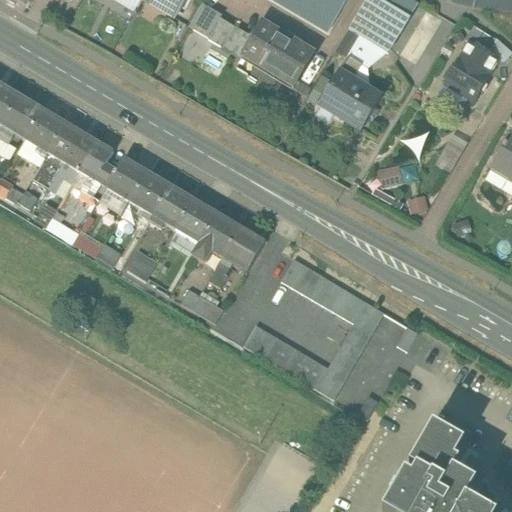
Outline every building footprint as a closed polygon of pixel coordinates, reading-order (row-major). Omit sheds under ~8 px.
[(186,0),(143,0),(176,19),(186,0)] [(347,0),(270,0),(328,33),(347,0)] [(378,0),(367,0),(349,31),(360,38),(382,3),(378,0)] [(418,6),(407,0),(378,0),(382,3),(410,19),(418,6)] [(382,3),(360,38),(361,39),(388,55),(410,19),(382,3)] [(222,19),(202,7),(189,29),(209,40),(222,19)] [(316,55),(263,23),(242,59),(295,91),(316,55)] [(497,41),(475,28),(467,42),(475,47),(488,55),(497,41)] [(349,31),(337,52),(345,57),(348,52),(352,51),(353,52),(361,39),(360,38),(349,31)] [(465,62),(461,59),(444,86),(475,105),(501,63),(488,55),(475,47),(465,62)] [(349,59),(340,74),(339,74),(319,106),(361,132),(381,99),(352,82),(361,67),(349,59)] [(0,96),(0,131),(19,99),(4,90),(0,96)] [(19,99),(0,131),(0,140),(8,146),(15,135),(25,142),(42,113),(19,99)] [(42,113),(25,142),(39,150),(36,155),(39,156),(39,157),(46,161),(49,155),(66,127),(42,113)] [(66,127),(49,155),(46,161),(42,168),(35,179),(43,183),(41,187),(49,192),(82,136),(66,127)] [(511,134),(493,166),(511,177),(511,134)] [(82,136),(49,192),(56,196),(65,182),(73,186),(80,175),(80,174),(97,146),(82,136)] [(97,146),(80,174),(80,175),(89,180),(82,192),(93,199),(100,187),(106,190),(116,174),(106,168),(113,155),(97,146)] [(116,174),(106,190),(130,205),(148,176),(123,161),(116,174)] [(382,189),(405,183),(400,165),(377,172),(382,189)] [(148,176),(130,205),(144,212),(141,217),(151,223),(171,189),(148,176)] [(13,188),(1,181),(0,182),(0,196),(6,200),(13,188)] [(194,203),(171,189),(151,223),(150,224),(162,231),(165,226),(176,233),(176,232),(177,232),(194,203)] [(38,201),(26,194),(17,207),(30,214),(38,201)] [(217,217),(194,203),(177,232),(200,246),(217,217)] [(56,214),(45,208),(37,221),(48,227),(56,214)] [(217,217),(200,246),(192,258),(205,266),(212,254),(222,260),(223,260),(240,231),(217,217)] [(48,230),(96,259),(102,250),(53,221),(48,230)] [(240,231),(223,260),(209,283),(221,290),(228,278),(226,277),(232,266),(247,275),(264,245),(240,231)] [(121,257),(105,247),(98,257),(114,268),(121,257)] [(153,273),(134,261),(127,272),(146,283),(153,273)] [(294,262),(281,284),(291,290),(304,268),(294,262)] [(304,268),(291,290),(302,296),(314,274),(304,268)] [(314,274),(302,296),(312,302),(324,280),(314,274)] [(324,280),(312,302),(322,308),(335,287),(324,280)] [(335,287),(322,308),(333,314),(345,293),(335,287)] [(200,298),(189,292),(181,306),(192,312),(200,298)] [(355,299),(345,293),(333,314),(343,320),(355,299)] [(224,313),(200,298),(192,312),(216,326),(224,313)] [(366,305),(355,299),(343,320),(353,326),(354,326),(355,324),(360,315),(366,305)] [(384,316),(366,305),(360,315),(378,326),(384,316)] [(378,326),(360,315),(355,324),(373,335),(378,326)] [(373,335),(355,324),(354,326),(353,326),(349,334),(367,345),(373,335)] [(256,328),(244,348),(254,354),(266,334),(256,328)] [(417,336),(407,330),(397,348),(407,354),(417,336)] [(266,334),(254,354),(264,361),(276,340),(266,334)] [(367,345),(349,334),(343,343),(362,354),(367,345)] [(276,340),(264,361),(274,367),(286,346),(276,340)] [(362,354),(343,343),(338,353),(356,364),(362,354)] [(297,352),(286,346),(274,367),(285,373),(297,352)] [(297,352),(285,373),(295,379),(307,358),(297,352)] [(356,364),(338,353),(333,362),(351,374),(356,364)] [(307,358),(295,379),(305,385),(317,365),(307,358)] [(351,374),(333,362),(328,371),(327,372),(345,383),(351,374)] [(317,365),(305,385),(316,392),(322,382),(327,372),(328,371),(317,365)] [(345,383),(327,372),(322,382),(340,393),(345,383)] [(340,393),(322,382),(316,392),(334,402),(340,393)] [(378,404),(368,398),(357,417),(368,423),(378,404)] [(461,511),(468,502),(477,486),(454,473),(460,463),(455,460),(465,444),(434,426),(411,468),(417,471),(413,479),(406,475),(385,511),(461,511)] [(485,511),(468,502),(461,511),(485,511)]
